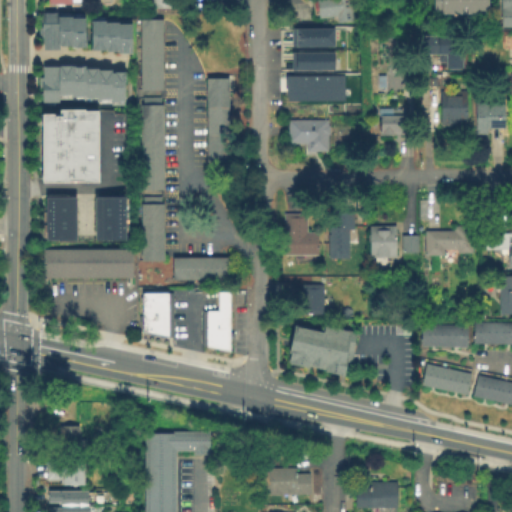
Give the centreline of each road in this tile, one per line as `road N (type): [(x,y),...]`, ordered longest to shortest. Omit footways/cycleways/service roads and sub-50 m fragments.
road 1 (secondary): [(511,453),(104,363)]
road 2 (residential): [(255,0),(255,396)]
road 3 (tertiary): [(14,80),(13,342)]
road 4 (residential): [(511,175),(256,177)]
road 5 (tertiary): [(13,342),(15,511)]
